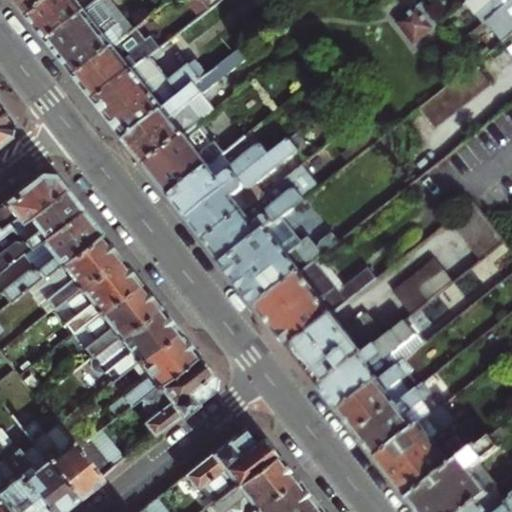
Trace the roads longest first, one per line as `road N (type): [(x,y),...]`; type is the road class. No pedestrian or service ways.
road 1 (secondary): [(267,378),(64,122)]
road 2 (residential): [(267,378),(98,511)]
road 3 (secondary): [(372,511),(267,378)]
